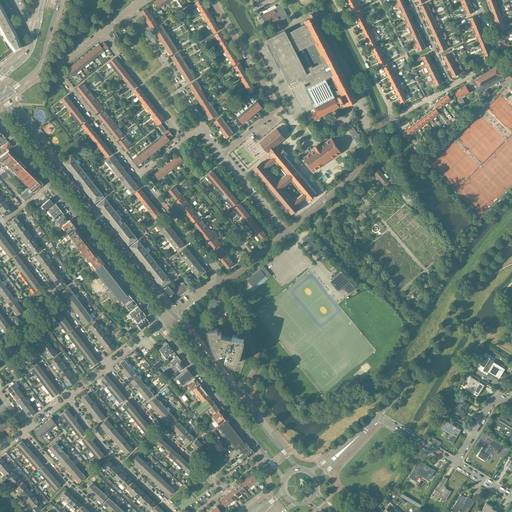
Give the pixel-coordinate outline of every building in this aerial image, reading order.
[(159,8),(163,6),(159,0),(157,0),(155,2),(158,7),(159,8)] [(419,6),(421,11),(428,8),(427,5),(431,3),(430,1),(419,6)] [(404,2),(395,6),(396,8),(399,7),(400,10),(407,7),(404,2)] [(499,2),(489,5),(491,11),(498,8),(497,5),(500,4),(499,2)] [(2,8),(0,4),(0,30),(2,34),(2,35),(3,38),(4,38),(6,39),(7,41),(7,42),(14,52),(21,48),(18,40),(17,40),(15,33),(13,28),(12,28),(8,21),(9,21),(6,16),(2,9),(2,8)] [(276,8),(261,16),(266,27),(282,19),(282,20),(287,18),(286,17),(288,16),(282,5),(281,6),(280,4),(276,7),(276,8)] [(358,5),(351,9),(353,13),(360,10),(358,5)] [(407,7),(400,10),(402,13),(396,15),(397,17),(409,12),(407,7)] [(472,7),(465,11),(466,13),(462,15),(463,17),(474,12),(472,7)] [(141,11),(145,17),(152,13),(152,12),(150,10),(148,12),(146,8),(141,11)] [(434,10),(423,15),(425,19),(432,15),(431,13),(435,12),(434,10)] [(339,107),(339,106),(340,109),(358,100),(357,97),(355,98),(319,26),(315,20),(317,19),(316,17),(318,16),(316,12),(314,13),(313,13),(310,14),(311,17),(304,21),(306,25),(305,25),(304,24),(286,34),(285,30),(267,40),(302,109),(313,103),(316,107),(315,108),(316,109),(311,112),(316,122),(321,119),(320,117),(323,116),(323,115),(324,114),(325,114),(325,113),(327,112),(328,113),(328,112),(330,111),(331,111),(331,110),(333,109),(334,110),(334,109),(337,107),(337,108),(339,107)] [(409,12),(397,17),(398,20),(404,17),(405,20),(411,17),(409,12)] [(503,12),(493,16),(495,21),(502,19),(501,15),(504,14),(503,12)] [(152,13),(145,17),(144,17),(148,23),(155,18),(152,13)] [(411,17),(405,20),(406,23),(403,24),(404,27),(414,22),(411,17)] [(155,18),(148,23),(151,29),(159,24),(155,18)] [(438,18),(427,23),(429,27),(436,24),(435,21),(439,20),(438,18)] [(478,20),(470,23),(471,25),(467,27),(468,29),(479,24),(478,20)] [(414,22),(404,27),(405,29),(408,27),(410,30),(416,27),(414,22)] [(507,23),(497,26),(499,32),(506,29),(504,26),(508,25),(507,23)] [(154,29),(157,34),(164,29),(162,25),(160,26),(160,25),(154,29)] [(441,26),(430,31),(432,36),(440,32),(439,30),(442,28),(441,26)] [(416,27),(410,30),(411,33),(408,35),(409,37),(418,33),(416,27)] [(369,28),(362,32),(365,36),(372,33),(369,28)] [(481,28),(474,31),(475,34),(471,35),(472,37),(483,32),(481,28)] [(164,29),(157,34),(159,38),(167,33),(164,29)] [(118,37),(114,31),(109,35),(114,40),(118,37)] [(167,33),(159,38),(162,42),(170,38),(167,33)] [(418,33),(409,37),(410,39),(413,38),(414,41),(421,38),(418,33)] [(445,34),(434,40),(436,44),(443,40),(442,38),(446,36),(445,34)] [(484,36),(477,39),(478,42),(474,44),(475,45),(486,40),(484,36)] [(170,38),(162,42),(165,46),(172,42),(170,38)] [(421,38),(414,41),(416,44),(413,45),(414,47),(423,43),(421,38)] [(265,40),(258,43),(272,73),(279,70),(265,40)] [(501,50),(509,47),(509,44),(508,42),(508,41),(500,44),(501,50)] [(172,42),(165,46),(167,51),(175,46),(172,42)] [(99,44),(95,48),(100,54),(104,51),(108,48),(104,43),(100,46),(99,44)] [(423,43),(414,47),(415,49),(418,48),(419,51),(425,48),(423,43)] [(449,43),(438,48),(440,52),(447,49),(446,46),(450,44),(449,43)] [(488,45),(480,48),(482,50),(478,52),(478,54),(490,49),(488,45)] [(175,46),(167,51),(170,55),(176,51),(178,50),(175,46)] [(95,48),(91,51),(96,57),(100,54),(95,48)] [(91,51),(87,54),(92,60),(96,57),(91,51)] [(442,57),(444,61),(451,57),(450,55),(454,53),(453,51),(442,57)] [(171,57),(174,61),(182,57),(179,52),(178,53),(177,53),(171,57)] [(87,54),(83,57),(88,63),(92,60),(87,54)] [(383,54),(376,58),(378,62),(385,59),(383,54)] [(83,57),(79,60),(85,66),(88,63),(83,57)] [(182,57),(174,61),(177,66),(184,61),(182,57)] [(108,63),(112,67),(118,62),(115,58),(108,63)] [(430,58),(423,61),(424,64),(421,66),(421,67),(432,62),(430,58)] [(385,59),(378,62),(380,67),(387,63),(385,59)] [(79,60),(75,63),(80,70),(85,66),(79,60)] [(457,60),(446,65),(448,69),(455,66),(454,63),(458,61),(457,60)] [(184,61),(177,66),(179,70),(187,65),(184,61)] [(121,66),(118,62),(112,67),(115,71),(121,66)] [(75,63),(72,66),(77,73),(80,70),(75,63)] [(187,65),(179,70),(182,74),(190,69),(187,65)] [(72,75),(73,76),(77,73),(72,66),(68,70),(71,75),(72,75)] [(124,70),(121,66),(115,71),(118,75),(124,70)] [(434,66),(427,70),(428,72),(425,74),(425,75),(436,70),(434,66)] [(497,67),(472,81),(472,82),(475,87),(478,93),(486,89),(486,88),(503,78),(497,67)] [(461,68),(450,73),(452,77),(460,74),(458,71),(462,69),(461,68)] [(190,69),(182,74),(185,78),(192,74),(190,69)] [(127,74),(124,70),(118,75),(121,79),(122,78),(127,74)] [(394,73),(387,77),(389,81),(396,78),(394,73)] [(192,74),(185,78),(188,83),(194,79),(195,78),(192,74)] [(438,74),(431,78),(432,80),(429,82),(429,83),(440,78),(438,74)] [(189,85),(192,89),(199,85),(197,80),(195,81),(189,85)] [(77,88),(80,92),(86,87),(83,83),(77,88)] [(199,85),(192,89),(195,94),(201,90),(202,89),(199,85)] [(455,92),(458,98),(456,99),(461,108),(466,105),(462,98),(465,96),(464,95),(469,92),(465,86),(455,92)] [(86,87),(80,92),(84,96),(90,92),(86,87)] [(133,91),(136,95),(141,91),(138,87),(133,91)] [(480,96),(484,100),(490,95),(488,92),(487,90),(486,91),(485,90),(480,96)] [(90,92),(84,96),(87,100),(93,96),(90,92)] [(61,100),(65,104),(70,100),(66,96),(61,100)] [(93,96),(87,100),(90,104),(96,100),(93,96)] [(96,100),(90,104),(93,108),(99,104),(96,100)] [(208,102),(202,106),(205,110),(213,106),(210,101),(208,102)] [(256,101),(252,104),(258,111),(262,107),(257,102),(256,101)] [(438,109),(443,106),(439,101),(434,104),(438,109)] [(99,104),(93,108),(97,113),(103,108),(99,104)] [(258,111),(252,104),(248,107),(254,114),(258,111)] [(213,106),(205,110),(208,115),(215,110),(213,106)] [(254,114),(248,107),(245,110),(250,117),(254,114)] [(76,108),(71,112),(70,113),(73,117),(79,112),(76,108)] [(435,108),(431,112),(435,117),(439,113),(435,108)] [(98,115),(101,119),(107,114),(104,110),(98,115)] [(215,110),(208,115),(211,119),(217,115),(218,114),(215,110)] [(250,117),(245,110),(241,114),(246,120),(250,117)] [(79,112),(73,117),(76,121),(82,116),(79,112)] [(107,114),(101,119),(105,123),(111,118),(107,114)] [(160,114),(160,115),(155,119),(153,120),(158,125),(161,129),(164,127),(161,123),(165,120),(160,114)] [(246,120),(241,114),(237,117),(238,118),(242,124),(246,120)] [(82,116),(76,121),(79,125),(80,124),(85,120),(82,116)] [(214,122),(217,126),(224,121),(221,116),(220,117),(214,122)] [(111,118),(105,123),(108,127),(114,122),(111,118)] [(224,121),(217,126),(220,130),(227,125),(224,121)] [(82,125),(85,130),(90,126),(87,122),(82,125)] [(114,122),(108,127),(111,131),(117,126),(114,122)] [(227,125),(220,130),(223,134),(230,129),(227,125)] [(117,126),(111,131),(114,135),(120,131),(117,126)] [(168,130),(167,131),(164,127),(161,129),(165,134),(161,137),(166,143),(170,140),(169,138),(172,135),(168,130)] [(299,208),(297,204),(306,197),(308,200),(312,196),(314,198),(318,195),(283,154),(285,152),(283,149),(281,151),(278,148),(276,146),(285,138),(276,128),(260,143),(268,152),(270,155),(273,158),(264,165),(263,165),(261,162),(253,169),(255,172),(254,173),(256,176),(257,176),(285,209),(285,210),(287,212),(288,211),(291,214),(299,208)] [(353,128),(348,131),(357,144),(362,140),(353,128)] [(230,129),(223,134),(226,138),(232,134),(234,133),(230,129)] [(120,131),(114,135),(118,140),(124,135),(120,131)] [(119,141),(122,146),(128,141),(125,136),(119,141)] [(166,143),(161,137),(160,136),(156,139),(161,146),(166,143)] [(325,143),(323,140),(308,151),(310,153),(303,157),(313,171),(341,152),(331,138),(325,143)] [(161,146),(156,139),(152,142),(158,149),(161,146)] [(0,155),(11,146),(7,141),(0,146),(0,155)] [(128,141),(122,146),(126,150),(132,145),(128,141)] [(158,149),(152,142),(148,145),(153,152),(158,149)] [(153,152),(148,145),(145,148),(150,155),(153,152)] [(150,155),(145,148),(140,151),(146,158),(150,155)] [(109,149),(104,153),(107,157),(112,153),(109,149)] [(0,159),(1,161),(11,153),(8,150),(0,156),(0,159)] [(146,158),(140,151),(136,155),(137,156),(142,162),(146,158)] [(2,167),(15,156),(11,153),(1,161),(3,163),(1,165),(2,167)] [(115,158),(113,155),(106,161),(109,165),(117,159),(116,158),(115,158)] [(179,155),(175,159),(180,165),(184,162),(183,160),(179,155)] [(4,171),(18,160),(15,156),(2,167),(0,168),(0,174),(4,171)] [(72,156),(68,159),(66,160),(67,161),(64,163),(67,167),(75,161),(72,156)] [(138,165),(142,162),(137,156),(133,159),(138,165)] [(13,175),(25,166),(19,159),(18,160),(4,171),(6,173),(7,172),(11,177),(13,175)] [(117,159),(109,165),(112,169),(119,163),(117,160),(117,159)] [(175,159),(171,162),(175,167),(176,168),(180,165),(175,159)] [(75,161),(67,167),(70,171),(78,165),(75,161)] [(119,163),(112,169),(116,173),(123,167),(122,166),(119,163)] [(78,165),(70,171),(73,175),(81,168),(78,165)] [(19,178),(28,170),(25,166),(13,175),(16,179),(18,177),(18,178),(19,177),(19,178)] [(123,167),(116,173),(119,177),(126,171),(123,168),(124,168),(123,167)] [(81,168),(73,175),(76,179),(84,172),(81,168)] [(388,180),(379,169),(374,174),(383,185),(388,180)] [(22,181),(32,173),(28,170),(19,178),(22,181)] [(126,171),(119,177),(122,181),(129,175),(128,174),(126,171)] [(155,174),(159,179),(163,176),(159,171),(155,174)] [(212,171),(207,175),(206,176),(209,180),(215,175),(212,171)] [(84,172),(76,179),(79,182),(87,176),(84,172)] [(32,173),(22,181),(25,185),(26,184),(35,176),(32,173)] [(391,173),(391,184),(402,184),(402,173),(391,173)] [(129,175),(122,181),(125,185),(132,179),(130,176),(129,175)] [(215,175),(209,180),(212,184),(219,179),(215,175)] [(35,176),(26,184),(29,188),(39,180),(39,179),(35,176)] [(87,176),(79,182),(82,186),(90,180),(87,176)] [(39,180),(29,188),(20,195),(25,201),(43,186),(42,184),(42,182),(39,179),(39,180)] [(132,179),(125,185),(128,189),(136,183),(135,182),(132,179)] [(219,179),(212,184),(216,188),(222,183),(219,179)] [(90,180),(82,186),(85,190),(94,184),(90,180)] [(136,183),(128,189),(132,193),(139,187),(136,184),(137,184),(136,183)] [(222,183),(216,188),(219,192),(225,187),(222,183)] [(94,184),(85,190),(88,194),(97,188),(94,184)] [(175,186),(169,191),(172,195),(178,190),(175,186)] [(225,187),(219,192),(222,196),(223,195),(228,190),(225,187)] [(97,188),(88,194),(91,198),(100,191),(97,188)] [(140,189),(135,193),(138,197),(143,193),(140,189)] [(178,190),(172,195),(176,199),(182,195),(178,190)] [(100,191),(91,198),(95,202),(98,200),(103,196),(100,191)] [(231,194),(227,198),(225,199),(228,203),(235,198),(231,194)] [(177,201),(180,205),(186,200),(183,196),(177,201)] [(105,198),(101,201),(100,202),(100,203),(97,205),(101,209),(109,203),(105,198)] [(235,198),(228,203),(232,207),(233,206),(238,202),(235,198)] [(49,199),(38,208),(42,214),(46,211),(45,209),(53,203),(49,199)] [(186,200),(180,205),(184,210),(190,205),(186,200)] [(109,203),(101,209),(104,213),(112,207),(109,203)] [(48,211),(51,215),(59,209),(55,204),(48,211)] [(233,209),(237,213),(243,208),(239,204),(234,208),(235,208),(233,209)] [(190,205),(184,210),(187,213),(193,209),(190,205)] [(8,207),(2,212),(5,215),(11,211),(8,207)] [(112,207),(104,213),(107,217),(115,211),(112,207)] [(243,208),(237,213),(240,217),(241,216),(246,212),(243,208)] [(59,209),(51,215),(55,220),(63,214),(59,209)] [(193,209),(187,213),(190,218),(196,213),(193,209)] [(115,211),(107,217),(110,221),(118,214),(115,211)] [(357,217),(361,222),(367,217),(364,212),(357,217)] [(196,213),(190,218),(193,222),(200,217),(196,213)] [(118,214),(110,221),(113,225),(121,218),(118,214)] [(160,214),(155,218),(158,222),(163,218),(160,214)] [(60,226),(67,220),(65,218),(65,217),(64,216),(63,216),(63,215),(56,221),(54,222),(58,226),(59,225),(60,226)] [(249,215),(244,219),(243,220),(246,224),(252,219),(249,215)] [(9,222),(12,226),(19,221),(16,216),(9,222)] [(316,228),(323,222),(319,217),(312,223),(316,228)] [(121,218),(113,225),(116,228),(124,222),(121,218)] [(195,224),(198,228),(204,223),(201,219),(195,224)] [(252,219),(246,224),(249,228),(256,223),(252,219)] [(62,226),(65,230),(73,224),(69,220),(62,226)] [(158,226),(161,230),(168,224),(167,223),(165,220),(158,226)] [(19,221),(12,226),(15,230),(23,225),(19,221)] [(124,222),(116,228),(119,232),(127,226),(124,222)] [(204,223),(198,228),(201,232),(207,227),(204,223)] [(256,223),(249,228),(253,232),(259,227),(256,223)] [(73,224),(65,230),(68,234),(75,228),(76,228),(73,224)] [(168,224),(161,230),(164,234),(171,228),(169,225),(168,224)] [(23,225),(15,230),(18,234),(26,229),(23,225)] [(127,226),(119,232),(122,236),(130,230),(127,226)] [(207,227),(201,232),(205,236),(211,231),(207,227)] [(259,227),(253,232),(256,236),(262,231),(259,227)] [(75,228),(68,234),(68,235),(70,239),(78,232),(75,228)] [(171,228),(164,234),(167,238),(175,232),(174,231),(173,231),(171,228)] [(26,229),(18,234),(21,238),(29,233),(26,229)] [(130,230),(122,236),(125,240),(133,234),(130,230)] [(211,231),(205,236),(208,240),(214,236),(211,231)] [(262,231),(256,236),(259,240),(260,239),(265,235),(262,231)] [(78,232),(70,239),(74,242),(82,236),(80,233),(79,233),(78,232)] [(175,232),(167,238),(170,242),(177,236),(175,233),(175,232)] [(29,233),(21,238),(24,242),(32,237),(29,233)] [(133,234),(125,240),(128,244),(131,242),(132,242),(137,238),(133,234)] [(302,239),(317,257),(323,253),(307,234),(302,239)] [(82,236),(74,242),(77,246),(85,240),(84,239),(84,238),(82,236)] [(177,236),(170,242),(174,246),(181,240),(180,239),(177,236)] [(214,236),(208,240),(211,244),(217,240),(214,236)] [(32,237),(24,242),(27,246),(35,241),(32,237)] [(85,240),(77,246),(80,250),(87,244),(85,240)] [(138,240),(135,243),(133,244),(134,245),(131,247),(134,252),(142,245),(138,240)] [(181,240),(174,246),(177,250),(184,244),(181,241),(182,241),(181,240)] [(217,240),(211,244),(215,249),(221,244),(217,240)] [(6,241),(0,246),(3,250),(9,245),(6,241)] [(35,241),(27,246),(30,250),(38,245),(35,241)] [(87,244),(80,250),(83,254),(91,247),(89,245),(88,244),(87,244)] [(9,245),(3,250),(6,254),(12,249),(9,245)] [(38,245),(30,250),(34,255),(41,249),(38,245)] [(142,245),(134,252),(137,255),(145,249),(142,245)] [(91,247),(83,254),(86,258),(94,252),(93,251),(93,250),(91,247)] [(179,252),(182,257),(190,251),(189,250),(188,250),(186,247),(179,252)] [(215,251),(218,256),(224,251),(221,247),(215,251)] [(12,249),(6,254),(9,258),(15,253),(12,249)] [(145,249),(137,255),(140,259),(148,253),(145,249)] [(35,256),(38,261),(45,255),(42,251),(35,256)] [(190,251),(182,257),(185,261),(192,255),(190,252),(190,251)] [(224,251),(218,256),(221,260),(227,255),(224,251)] [(94,252),(86,258),(89,261),(97,255),(94,252)] [(148,253),(140,259),(143,263),(151,257),(148,253)] [(11,259),(14,264),(20,259),(17,255),(11,259)] [(45,255),(38,261),(41,265),(48,259),(45,255)] [(97,255),(89,261),(92,265),(100,259),(97,255)] [(192,255),(185,261),(188,265),(196,259),(195,258),(192,255)] [(227,255),(221,260),(224,264),(231,259),(227,255)] [(151,257),(143,263),(146,267),(154,260),(151,257)] [(20,259),(14,264),(17,268),(23,263),(20,259)] [(48,259),(41,265),(44,269),(51,264),(48,259)] [(100,259),(92,265),(96,269),(104,263),(100,259)] [(196,259),(188,265),(192,269),(199,263),(196,260),(197,260),(196,259)] [(231,259),(224,264),(228,268),(234,264),(231,259)] [(154,260),(146,267),(149,271),(157,264),(154,260)] [(23,263),(17,268),(20,272),(26,267),(23,263)] [(97,275),(107,267),(104,263),(96,269),(88,275),(91,280),(97,275)] [(199,263),(192,269),(195,273),(202,267),(201,266),(199,263)] [(51,264),(44,269),(47,273),(54,268),(51,264)] [(157,264),(149,271),(152,274),(160,268),(157,264)] [(271,275),(264,266),(262,264),(258,267),(260,270),(248,280),(253,286),(265,276),(267,279),(271,275)] [(26,267),(20,272),(19,272),(22,276),(29,271),(26,267)] [(100,279),(110,271),(107,267),(97,275),(100,279)] [(202,267),(195,273),(198,277),(205,271),(203,268),(202,267)] [(54,268),(47,273),(50,277),(57,272),(54,268)] [(160,268),(152,274),(155,278),(163,272),(160,268)] [(348,294),(355,288),(339,269),(330,276),(332,277),(330,279),(332,282),(338,289),(340,291),(340,290),(342,289),(343,291),(345,290),(348,294)] [(29,271),(22,276),(25,280),(32,275),(29,271)] [(110,271),(100,279),(104,283),(113,275),(110,271)] [(57,272),(50,277),(53,281),(60,276),(57,272)] [(163,272),(155,278),(158,282),(166,276),(163,272)] [(32,275),(25,280),(28,285),(35,279),(32,275)] [(60,276),(53,281),(56,285),(63,280),(60,276)] [(170,281),(166,276),(158,282),(162,286),(164,284),(165,285),(170,281)] [(109,289),(118,282),(115,277),(105,285),(109,289)] [(35,279),(28,285),(31,288),(38,283),(35,279)] [(63,280),(56,285),(59,290),(67,284),(63,280)] [(118,282),(109,289),(112,294),(122,286),(118,282)] [(38,283),(31,288),(34,293),(35,292),(41,287),(38,283)] [(179,296),(188,288),(184,283),(175,290),(176,292),(179,296)] [(169,285),(164,288),(170,296),(176,292),(175,290),(174,291),(169,285)] [(115,298),(125,290),(122,286),(112,294),(115,298)] [(61,292),(64,296),(71,290),(68,287),(67,287),(61,292)] [(8,290),(2,295),(4,299),(10,294),(8,290)] [(71,290),(64,296),(67,300),(74,294),(71,290)] [(118,302),(128,294),(125,290),(115,298),(118,302)] [(10,294),(4,299),(8,303),(14,298),(10,294)] [(74,294),(67,300),(70,304),(77,299),(74,294)] [(124,305),(132,299),(128,294),(120,301),(121,303),(122,302),(124,305)] [(14,298),(8,303),(11,307),(17,302),(14,298)] [(77,299),(70,304),(73,308),(80,303),(77,299)] [(129,310),(136,304),(133,300),(125,306),(129,310)] [(17,302),(11,307),(14,311),(20,306),(17,302)] [(80,303),(73,308),(76,312),(83,307),(80,303)] [(20,306),(14,311),(17,315),(23,310),(20,306)] [(129,313),(132,318),(141,311),(138,306),(129,313)] [(83,307),(76,312),(79,316),(86,311),(83,307)] [(53,316),(56,320),(62,316),(59,311),(54,315),(54,316),(53,316)] [(86,311),(79,316),(82,320),(89,315),(86,311)] [(141,311),(132,318),(133,320),(135,319),(137,322),(145,316),(141,311)] [(89,315),(82,320),(85,324),(91,320),(92,319),(89,315)] [(62,316),(56,320),(59,324),(65,320),(62,316)] [(137,324),(141,329),(149,323),(148,320),(148,319),(147,318),(146,318),(145,318),(137,324)] [(65,320),(59,324),(62,328),(68,324),(65,320)] [(88,327),(91,331),(98,326),(95,321),(88,327)] [(7,324),(2,328),(5,332),(10,328),(7,324)] [(68,324),(62,328),(65,333),(66,332),(71,328),(68,324)] [(98,326),(91,331),(94,335),(101,330),(98,326)] [(232,337),(227,336),(222,335),(221,331),(219,331),(218,328),(209,329),(211,339),(213,347),(217,356),(226,353),(227,355),(225,358),(236,364),(239,355),(242,346),(244,337),(235,335),(233,335),(232,337)] [(66,334),(69,338),(76,333),(73,330),(67,333),(68,334),(66,334)] [(101,330),(94,335),(97,339),(105,334),(101,330)] [(34,338),(37,342),(44,337),(41,332),(34,338)] [(76,333),(69,338),(73,342),(79,338),(76,333)] [(105,334),(97,339),(101,343),(108,338),(105,334)] [(44,337),(37,342),(40,346),(47,341),(44,337)] [(79,338),(73,342),(76,346),(82,342),(79,338)] [(108,338),(101,343),(104,347),(111,342),(108,338)] [(47,341),(40,346),(43,350),(50,345),(47,341)] [(82,342),(76,346),(78,350),(85,345),(82,342)] [(111,342),(104,347),(107,351),(114,346),(111,342)] [(162,354),(170,347),(167,343),(159,349),(157,351),(160,355),(162,354)] [(50,345),(43,350),(46,354),(53,349),(50,345)] [(85,345),(78,350),(82,354),(88,350),(85,345)] [(170,347),(162,354),(166,358),(174,352),(170,347)] [(53,349),(46,354),(49,359),(56,353),(53,349)] [(88,350),(82,354),(85,358),(91,354),(88,350)] [(491,356),(490,356),(486,353),(479,364),(484,367),(481,371),(487,375),(488,373),(489,373),(489,372),(488,372),(489,371),(491,372),(499,377),(503,371),(497,368),(497,366),(495,366),(493,365),(495,362),(489,359),(491,356)] [(24,358),(28,362),(33,358),(29,354),(24,358)] [(91,354),(85,358),(88,362),(94,358),(91,354)] [(50,360),(54,365),(61,359),(58,355),(50,360)] [(173,366),(180,360),(176,355),(169,361),(173,366)] [(33,358),(28,362),(31,366),(36,363),(33,358)] [(94,358),(88,362),(91,366),(92,366),(97,362),(94,358)] [(61,359),(54,365),(57,369),(64,363),(61,359)] [(117,365),(121,369),(127,364),(124,360),(117,365)] [(176,373),(185,366),(181,361),(172,368),(175,372),(172,374),(174,377),(177,375),(176,373)] [(157,362),(152,366),(156,371),(161,367),(157,362)] [(64,363),(57,369),(60,373),(67,367),(64,363)] [(31,369),(34,373),(40,368),(37,364),(32,368),(31,369)] [(127,364),(121,369),(124,373),(130,367),(127,364)] [(67,367),(60,373),(63,377),(70,371),(67,367)] [(130,367),(124,373),(127,377),(134,371),(130,367)] [(40,368),(34,373),(37,377),(43,372),(40,368)] [(193,376),(186,368),(172,379),(179,387),(193,376)] [(70,371),(63,377),(66,381),(73,376),(70,371)] [(134,371),(127,377),(130,381),(137,375),(134,371)] [(43,372),(37,377),(40,381),(46,376),(43,372)] [(99,380),(103,383),(109,378),(105,374),(100,379),(99,380)] [(137,375),(130,381),(133,385),(140,379),(137,375)] [(46,376),(40,381),(43,385),(49,380),(46,376)] [(73,376),(66,381),(69,385),(76,380),(73,376)] [(478,395),(484,385),(479,382),(480,381),(478,380),(477,381),(471,377),(466,385),(474,390),(473,392),(475,394),(476,395),(476,394),(478,395)] [(112,382),(109,378),(103,383),(106,387),(112,382)] [(191,388),(198,383),(195,378),(187,385),(188,387),(189,386),(191,388)] [(140,379),(133,385),(137,388),(143,383),(140,379)] [(49,380),(43,385),(46,389),(52,384),(49,380)] [(115,386),(112,382),(106,387),(109,391),(115,386)] [(143,383),(137,388),(140,392),(147,387),(143,383)] [(191,390),(194,394),(202,387),(199,383),(191,390)] [(7,388),(11,392),(17,388),(13,384),(7,388)] [(52,384),(46,389),(49,393),(55,388),(52,384)] [(118,390),(115,386),(109,391),(112,395),(118,390)] [(147,387),(140,392),(143,396),(150,390),(147,387)] [(202,387),(194,394),(197,397),(205,391),(202,387)] [(17,388),(11,392),(13,396),(19,392),(17,388)] [(55,388),(49,393),(52,397),(53,397),(58,393),(55,388)] [(85,389),(78,395),(80,397),(87,391),(85,389)] [(121,394),(118,390),(112,395),(115,399),(121,394)] [(150,390),(143,396),(146,400),(152,395),(153,394),(150,390)] [(205,391),(197,397),(201,402),(208,396),(205,391)] [(19,392),(13,396),(16,400),(22,396),(19,392)] [(93,402),(90,398),(87,394),(80,399),(86,407),(93,402)] [(125,398),(121,394),(115,399),(119,403),(120,402),(125,398)] [(22,396),(16,400),(19,404),(25,400),(22,396)] [(205,412),(215,404),(208,396),(201,402),(189,411),(194,418),(195,420),(205,412)] [(149,403),(152,407),(159,401),(155,397),(154,398),(149,403)] [(468,408),(470,405),(465,402),(464,402),(461,400),(458,399),(456,401),(458,402),(455,407),(457,409),(455,412),(458,414),(458,415),(463,418),(466,414),(464,413),(467,408),(468,408)] [(25,400),(19,404),(22,408),(28,404),(25,400)] [(121,406),(125,410),(131,405),(127,401),(122,405),(121,406)] [(159,401),(152,407),(156,410),(162,404),(159,401)] [(99,409),(96,406),(93,402),(86,407),(92,415),(99,409)] [(28,404),(22,408),(25,412),(31,408),(28,404)] [(162,404),(156,410),(159,414),(166,408),(162,404)] [(212,414),(219,409),(215,404),(205,412),(206,414),(209,411),(212,414)] [(131,405),(125,410),(128,414),(134,409),(131,405)] [(31,408),(25,412),(29,417),(35,412),(31,408)] [(166,408),(159,414),(163,418),(169,412),(166,408)] [(60,414),(63,418),(69,413),(66,409),(61,413),(60,414)] [(105,417),(102,413),(99,409),(92,415),(98,423),(105,417)] [(134,409),(128,414),(131,417),(137,412),(134,409)] [(219,409),(212,414),(211,415),(214,420),(222,413),(219,409)] [(137,412),(131,417),(134,421),(140,416),(137,412)] [(169,412),(163,418),(166,421),(172,415),(169,412)] [(69,413),(63,418),(67,422),(73,417),(69,413)] [(214,420),(203,428),(207,433),(216,426),(226,418),(222,413),(214,420)] [(509,422),(503,418),(504,416),(501,414),(498,419),(497,421),(497,420),(495,424),(500,427),(497,432),(503,435),(506,430),(511,433),(511,430),(511,421),(510,420),(509,422)] [(172,415),(166,421),(170,425),(175,420),(176,419),(172,415)] [(140,416),(134,421),(138,425),(144,420),(140,416)] [(76,421),(73,417),(67,422),(70,426),(76,421)] [(51,418),(47,421),(52,428),(56,425),(55,424),(51,418)] [(228,421),(226,418),(216,426),(218,429),(219,428),(232,444),(231,445),(235,451),(238,448),(242,453),(250,447),(245,442),(244,443),(227,422),(228,421)] [(113,426),(109,423),(106,419),(100,425),(106,432),(113,426)] [(144,420),(138,425),(141,429),(147,424),(144,420)] [(175,420),(170,425),(173,429),(178,423),(175,420)] [(461,430),(458,428),(456,426),(446,420),(440,429),(448,433),(449,431),(452,433),(448,440),(447,439),(447,440),(453,443),(461,430)] [(47,421),(43,424),(48,431),(52,428),(47,421)] [(79,425),(76,421),(70,426),(73,430),(79,425)] [(178,423),(173,429),(176,432),(183,426),(179,422),(178,423)] [(43,424),(39,427),(44,434),(48,431),(43,424)] [(147,424),(141,429),(144,433),(145,432),(150,428),(147,424)] [(82,429),(79,425),(73,430),(76,434),(82,429)] [(119,434),(116,430),(113,426),(106,432),(112,440),(119,434)] [(183,426),(176,432),(180,436),(186,430),(183,426)] [(40,438),(44,434),(39,427),(34,431),(39,437),(40,438)] [(85,433),(82,429),(76,434),(79,438),(80,437),(85,433)] [(186,430),(180,436),(183,439),(189,433),(186,430)] [(189,433),(183,439),(187,443),(192,438),(193,437),(189,433)] [(126,441),(122,437),(119,434),(112,440),(119,447),(126,441)] [(81,440),(84,444),(90,439),(86,435),(81,439),(82,439),(81,440)] [(155,444),(156,443),(160,438),(157,435),(152,440),(151,441),(155,444)] [(164,442),(160,438),(156,443),(160,447),(164,442)] [(492,441),(487,438),(484,442),(485,443),(477,456),(485,461),(491,450),(497,454),(501,447),(492,441)] [(93,443),(90,439),(84,444),(87,448),(93,443)] [(191,445),(195,448),(200,443),(196,439),(191,445)] [(16,446),(19,450),(25,445),(22,441),(17,445),(16,446)] [(132,448),(129,444),(126,441),(119,447),(125,454),(132,448)] [(49,448),(52,452),(59,446),(55,442),(54,443),(49,448)] [(168,445),(164,442),(160,447),(163,450),(168,445)] [(93,443),(87,448),(90,452),(96,447),(93,443)] [(200,443),(195,448),(198,452),(204,446),(200,443)] [(25,445),(19,450),(22,454),(28,449),(25,445)] [(171,449),(168,445),(163,450),(162,451),(166,454),(171,449)] [(59,446),(52,452),(55,456),(62,450),(59,446)] [(96,447),(90,452),(93,456),(99,451),(96,447)] [(250,447),(242,453),(236,458),(237,460),(238,458),(242,462),(254,452),(250,447)] [(31,452),(28,449),(22,454),(26,458),(31,452)] [(175,452),(171,449),(166,454),(170,458),(175,452)] [(62,450),(55,456),(59,460),(65,454),(62,450)] [(99,451),(93,456),(97,460),(98,459),(103,455),(99,451)] [(35,456),(31,452),(26,458),(29,461),(35,456)] [(179,456),(175,452),(170,458),(174,461),(179,456)] [(65,454),(59,460),(62,463),(68,458),(65,454)] [(38,460),(35,456),(29,461),(32,465),(38,460)] [(132,461),(136,465),(141,459),(137,456),(132,461)] [(182,459),(179,456),(174,461),(177,465),(182,459)] [(68,458),(62,463),(65,467),(72,461),(68,458)] [(101,466),(105,470),(112,463),(108,459),(101,466)] [(141,459),(136,465),(139,468),(144,463),(141,459)] [(186,462),(182,459),(177,465),(181,468),(182,467),(186,462)] [(42,464),(38,460),(32,465),(36,469),(37,468),(42,464)] [(72,461),(65,467),(68,471),(75,465),(72,461)] [(408,477),(415,481),(418,476),(415,474),(418,471),(426,476),(425,478),(428,480),(434,471),(418,461),(408,477)] [(115,467),(112,463),(105,470),(109,473),(115,467)] [(144,463),(139,468),(143,472),(148,466),(144,463)] [(7,465),(1,471),(4,475),(11,469),(7,465)] [(75,465),(68,471),(72,475),(78,469),(75,465)] [(37,471),(41,475),(46,470),(43,466),(38,470),(37,471)] [(148,466),(143,472),(147,475),(152,469),(148,466)] [(194,469),(190,466),(185,470),(184,471),(188,475),(189,474),(194,469)] [(119,470),(115,467),(109,473),(113,477),(119,470)] [(11,469),(4,475),(7,479),(14,473),(11,469)] [(78,469),(72,475),(75,479),(82,473),(78,469)] [(152,469),(147,475),(150,478),(155,473),(152,469)] [(46,470),(41,475),(44,478),(50,473),(46,470)] [(123,473),(119,470),(113,477),(117,480),(123,473)] [(14,473),(7,479),(11,482),(17,477),(14,473)] [(53,477),(50,473),(44,478),(47,482),(53,477)] [(82,473),(75,479),(78,482),(84,477),(85,477),(82,473)] [(126,477),(123,473),(117,480),(120,484),(126,477)] [(155,473),(150,478),(154,482),(159,476),(155,473)] [(251,474),(247,477),(253,484),(257,481),(251,474)] [(159,476),(154,482),(158,485),(163,480),(159,476)] [(17,477),(11,482),(14,486),(21,481),(17,477)] [(56,481),(53,477),(47,482),(50,486),(56,481)] [(130,481),(126,477),(120,484),(124,487),(130,481)] [(247,477),(243,480),(249,487),(253,484),(247,477)] [(451,491),(445,488),(446,487),(444,486),(448,479),(444,477),(436,490),(435,490),(432,495),(432,494),(431,496),(430,498),(436,501),(439,496),(445,500),(451,491)] [(163,480),(158,485),(161,488),(166,483),(163,480)] [(243,480),(239,483),(245,490),(249,487),(243,480)] [(60,485),(56,481),(50,486),(54,490),(55,489),(60,485)] [(15,488),(19,492),(26,486),(22,482),(15,488)] [(86,489),(89,492),(95,486),(92,482),(91,483),(86,489)] [(126,489),(130,492),(136,486),(132,482),(126,489)] [(166,483),(161,488),(165,492),(170,486),(166,483)] [(239,483),(235,486),(241,493),(245,490),(239,483)] [(26,486),(19,492),(22,496),(29,490),(26,486)] [(95,486),(89,492),(93,496),(99,489),(95,486)] [(140,489),(136,486),(130,492),(133,496),(140,489)] [(170,486),(165,492),(169,495),(174,490),(170,486)] [(235,486),(231,490),(237,497),(241,493),(235,486)] [(99,489),(93,496),(97,499),(103,493),(99,489)] [(143,492),(140,489),(133,496),(137,499),(143,492)] [(29,490),(22,496),(26,500),(32,494),(29,490)] [(59,497),(63,500),(69,494),(65,490),(59,497)] [(231,490),(227,493),(233,500),(237,497),(231,490)] [(147,496),(143,492),(137,499),(141,503),(147,496)] [(103,493),(97,499),(101,503),(106,497),(107,496),(103,493)] [(227,493),(223,496),(229,503),(233,500),(227,493)] [(32,494),(26,500),(29,504),(36,498),(32,494)] [(73,497),(69,494),(63,500),(67,504),(73,497)] [(455,511),(461,511),(462,511),(466,511),(474,500),(468,497),(467,499),(464,498),(465,496),(461,494),(452,510),(455,511)] [(151,499),(147,496),(141,503),(145,506),(151,499)] [(225,506),(229,503),(223,496),(219,499),(220,500),(218,502),(225,511),(227,509),(225,506)] [(77,501),(73,497),(67,504),(70,507),(77,501)] [(102,504),(106,507),(112,501),(108,497),(107,498),(102,504)] [(36,498),(29,504),(32,507),(39,501),(36,498)] [(155,503),(151,499),(145,506),(149,510),(155,503)] [(39,501),(32,507),(36,511),(43,506),(39,501)] [(81,504),(77,501),(70,507),(74,511),(81,504)] [(112,501),(106,507),(110,511),(116,504),(112,501)] [(386,508),(385,509),(382,511),(391,511),(393,510),(395,508),(388,502),(384,506),(386,508)] [(498,511),(491,507),(492,506),(486,503),(481,511),(479,509),(477,511),(498,511)]
